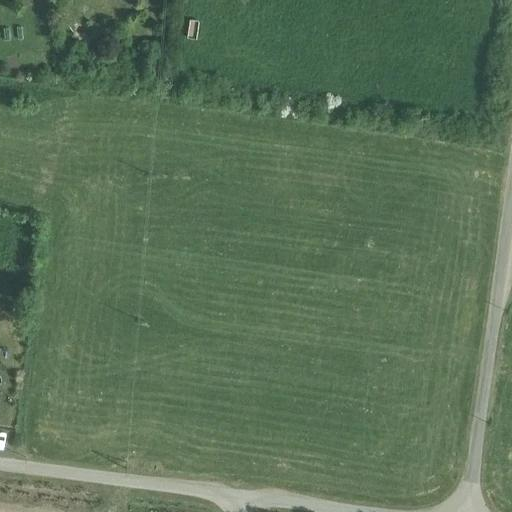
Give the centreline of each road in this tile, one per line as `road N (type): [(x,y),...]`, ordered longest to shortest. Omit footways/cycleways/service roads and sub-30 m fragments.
road 1 (unclassified): [(465,511),(511,174)]
road 2 (unclassified): [(0,467),(314,511)]
